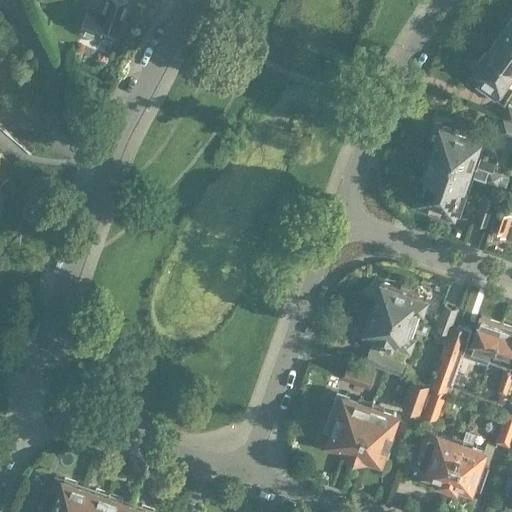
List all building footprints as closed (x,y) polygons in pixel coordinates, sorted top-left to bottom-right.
[(89,8),(81,30),(118,43),(125,22),(122,21),(129,2),(124,0),(93,0),(91,9),(89,8)] [(511,18),(503,31),(511,37),(511,18)] [(511,37),(503,31),(489,50),(511,66),(511,37)] [(511,81),(511,66),(489,50),(488,52),(486,51),(479,61),(480,63),(475,71),(484,78),(479,85),(503,103),(511,91),(511,85),(510,84),(511,81)] [(503,118),(511,120),(511,105),(508,104),(503,118)] [(511,120),(503,118),(497,134),(511,139),(511,120)] [(433,150),(509,177),(509,176),(502,174),(502,172),(494,169),(497,162),(496,161),(498,156),(492,144),(469,136),(470,135),(453,129),(453,130),(441,126),(433,150)] [(506,185),(509,177),(433,150),(424,174),(470,190),(470,189),(475,175),(485,178),(484,179),(498,184),(499,182),(506,185)] [(424,174),(415,199),(428,204),(427,205),(444,211),(445,209),(461,215),(470,190),(424,174)] [(482,194),(472,220),(487,225),(496,199),(482,194)] [(511,213),(497,208),(489,230),(506,236),(511,217),(511,213)] [(373,306),(412,320),(416,307),(421,309),(426,298),(409,292),(410,288),(400,284),(399,288),(382,282),(373,306)] [(437,328),(449,332),(458,307),(446,303),(437,328)] [(412,320),(373,306),(364,329),(375,333),(366,360),(401,373),(405,360),(410,346),(409,345),(413,335),(407,333),(412,320)] [(491,354),(501,324),(480,316),(468,352),(464,351),(459,364),(468,367),(473,354),(477,356),(479,350),(491,354)] [(452,324),(431,384),(432,385),(445,390),(467,329),(452,324)] [(500,379),(510,382),(511,376),(511,368),(509,367),(511,358),(511,327),(501,324),(491,354),(488,360),(505,365),(500,379)] [(345,375),(371,385),(376,370),(350,360),(345,375)] [(431,384),(411,377),(401,406),(421,413),(431,384)] [(510,382),(500,379),(496,390),(506,393),(510,382)] [(422,414),(436,419),(447,390),(445,390),(432,385),(422,414)] [(341,448),(355,452),(371,405),(338,393),(326,428),(332,431),(329,440),(342,445),(341,448)] [(371,405),(355,452),(367,457),(369,454),(380,458),(396,413),(371,405)] [(494,441),(509,446),(511,436),(511,414),(504,412),(494,441)] [(438,481),(447,484),(465,431),(464,430),(462,438),(452,434),(450,438),(427,430),(414,467),(425,471),(425,472),(439,477),(438,481)] [(465,431),(447,484),(455,487),(457,483),(471,487),(471,486),(480,489),(489,463),(496,443),(487,440),(483,450),(470,446),(474,434),(465,431)] [(75,511),(85,485),(63,477),(62,480),(61,480),(57,491),(49,488),(48,491),(46,490),(41,506),(43,507),(42,510),(47,511),(75,511)] [(85,485),(75,511),(101,511),(108,493),(85,485)] [(101,511),(128,511),(132,501),(108,493),(101,511)] [(132,501),(128,511),(163,511),(154,509),(132,501)]
